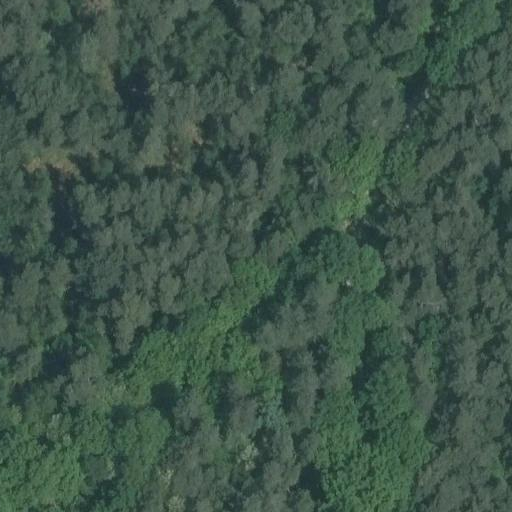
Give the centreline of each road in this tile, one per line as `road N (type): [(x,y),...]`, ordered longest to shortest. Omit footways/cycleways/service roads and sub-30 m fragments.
road 1 (track): [(367,511),(340,236)]
road 2 (track): [(340,236),(445,38),(451,0)]
